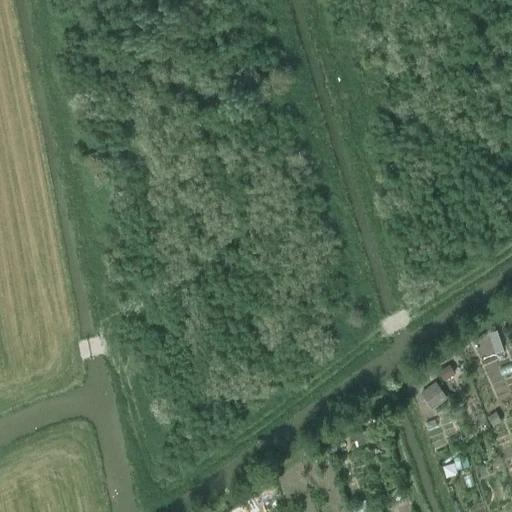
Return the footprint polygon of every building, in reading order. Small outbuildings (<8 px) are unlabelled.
[(500,339),(491,341),(495,353),(503,350),(500,339)] [(448,367),(439,372),(444,380),(452,375),(448,367)] [(436,383),(422,393),(433,408),(446,398),(436,383)] [(496,413),(488,418),(494,426),(501,421),(496,413)] [(372,429),(356,434),(360,446),(376,440),(372,429)] [(329,446),(328,450),(332,453),(337,451),(337,446),(333,444),(333,443),(329,445),(329,446)] [(481,448),(474,452),(477,457),(484,453),(481,448)] [(321,451),(311,458),(316,464),(325,458),(321,451)] [(466,457),(455,459),(457,469),(468,467),(466,457)] [(271,488),(262,494),(267,502),(277,496),(271,488)]
